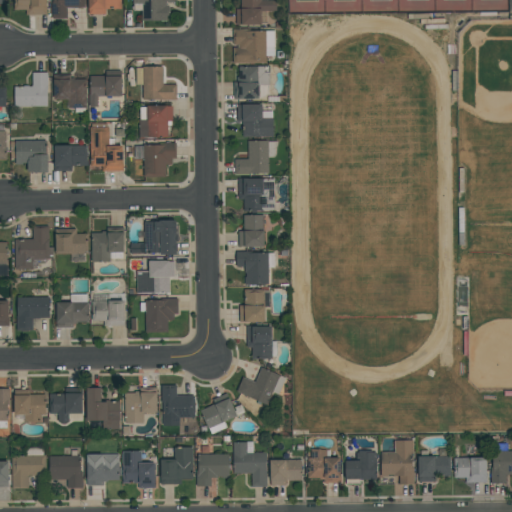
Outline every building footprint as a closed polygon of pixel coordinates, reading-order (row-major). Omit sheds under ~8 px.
[(46,15),(46,0),(14,0),(15,10),(26,10),(26,15),(46,15)] [(85,8),(84,0),(51,0),(52,19),(67,19),(67,8),(85,8)] [(87,0),(88,15),(106,15),(106,9),(120,10),(120,0),(87,0)] [(142,21),(167,21),(167,3),(173,3),(173,0),(132,0),(133,4),(142,4),(142,21)] [(235,9),(235,25),(267,25),(267,12),(275,12),(275,1),(267,1),(267,0),(240,0),(241,9),(235,9)] [(274,30),(233,31),(234,47),(233,47),(233,64),(266,63),(266,56),(275,56),(274,30)] [(142,99),(176,100),(177,84),(163,84),(163,67),(142,66),(142,74),(136,74),(136,84),(143,84),(142,99)] [(269,67),(236,67),(235,99),(260,99),(260,95),(268,95),(269,67)] [(13,106),(47,107),(48,72),(32,71),(32,86),(14,86),(13,106)] [(89,76),(90,107),(98,107),(98,97),(122,96),(122,75),(89,76)] [(86,108),(85,79),(53,79),(54,100),(68,100),(68,109),(86,108)] [(237,104),(237,122),(242,122),(243,138),(273,137),(272,111),(262,111),(262,103),(237,104)] [(139,137),(167,138),(167,121),(172,121),(172,105),(139,105),(139,137)] [(123,169),(122,138),(109,139),(108,124),(89,125),(90,170),(123,169)] [(27,172),(47,172),(47,141),(15,140),(15,164),(27,164),(27,172)] [(268,158),(276,157),(276,140),(247,141),(247,158),(234,159),(234,175),(268,174),(268,158)] [(143,177),(165,178),(166,165),(173,165),(174,144),(144,143),(143,177)] [(86,166),(86,144),(54,145),(54,171),(72,171),(72,166),(86,166)] [(238,178),(238,200),(243,200),(243,211),(274,211),(274,178),(238,178)] [(263,247),(263,215),(243,215),(243,230),(239,230),(238,247),(263,247)] [(177,254),(176,219),(144,220),(144,243),(130,244),(130,255),(177,254)] [(14,239),(14,269),(33,269),(32,260),(49,260),(48,228),(32,228),(33,239),(14,239)] [(56,254),(88,254),(87,234),(76,234),(76,228),(55,228),(56,254)] [(123,252),(123,232),(91,232),(91,262),(110,262),(110,252),(123,252)] [(268,285),(268,268),(274,268),(274,253),(236,252),(236,266),(245,267),(244,284),(268,285)] [(137,294),(169,293),(169,277),(175,277),(175,260),(148,260),(149,273),(136,273),(137,294)] [(239,323),(265,322),(264,291),(244,292),(245,305),(239,305),(239,323)] [(16,298),(17,331),(32,331),(32,319),(49,318),(49,297),(16,298)] [(0,326),(8,326),(8,300),(0,300),(0,326)] [(167,320),(176,320),(176,300),(145,300),(145,332),(167,332),(167,320)] [(88,302),(55,302),(56,327),(73,327),(73,323),(88,322),(88,302)] [(246,348),(251,348),(251,359),(271,359),(272,326),(246,326),(246,348)] [(286,378),(261,368),(254,382),(242,377),(236,392),(267,405),(272,393),(279,395),(286,378)] [(162,385),(161,426),(179,426),(179,418),(195,418),(195,396),(176,396),(176,385),(162,385)] [(87,387),(86,420),(102,421),(102,428),(119,429),(119,402),(101,401),(101,388),(87,387)] [(8,389),(0,388),(0,421),(8,422),(8,389)] [(156,393),(125,392),(124,423),(143,424),(143,413),(156,413),(156,393)] [(50,393),(49,413),(58,414),(57,422),(65,422),(65,414),(81,414),(82,394),(66,393),(66,394),(50,393)] [(200,411),(210,435),(227,427),(224,422),(237,416),(226,393),(212,399),(214,405),(200,411)] [(45,395),(13,395),(13,415),(24,416),(24,422),(41,423),(41,414),(45,414),(45,395)] [(413,441),(394,440),(394,453),(380,452),(380,475),(398,476),(398,484),(412,485),(413,441)] [(232,443),(233,474),(251,473),(251,487),(266,486),(265,453),(253,453),(252,442),(232,443)] [(159,459),(160,485),(181,484),(181,479),(191,479),(191,447),(173,448),(173,459),(159,459)] [(11,456),(11,488),(27,488),(27,476),(45,475),(45,448),(26,448),(26,456),(11,456)] [(340,457),(327,457),(327,450),(308,449),(308,481),(340,482),(340,457)] [(505,475),(511,474),(511,450),(491,451),(492,483),(506,483),(505,475)] [(141,451),(122,451),(122,484),(139,483),(139,488),(155,488),(154,463),(141,463),(141,451)] [(375,452),(356,452),(356,460),(345,460),(345,484),(358,484),(358,480),(376,480),(375,452)] [(86,486),(103,485),(103,481),(119,481),(118,453),(86,454),(86,486)] [(210,486),(211,478),(228,479),(229,455),(197,454),(196,486),(210,486)] [(80,456),(48,457),(49,480),(67,479),(67,488),(81,488),(80,456)] [(418,456),(417,482),(434,482),(434,476),(450,476),(450,457),(418,456)] [(486,482),(485,457),(453,458),(454,478),(465,478),(465,483),(486,482)] [(286,486),(285,481),(301,480),(301,460),(269,460),(270,486),(286,486)] [(0,486),(8,487),(8,461),(0,461),(0,486)]
